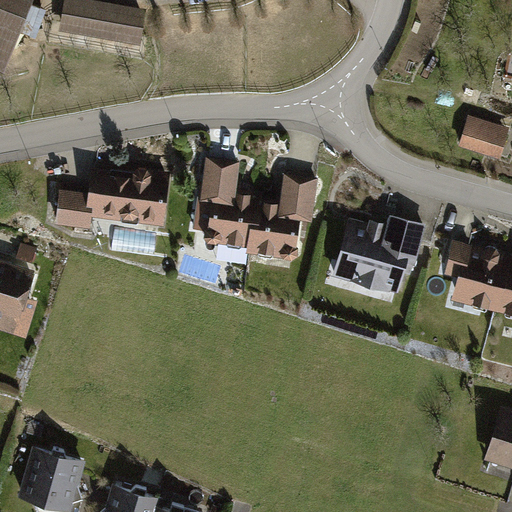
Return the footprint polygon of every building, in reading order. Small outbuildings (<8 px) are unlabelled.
[(36,0),(0,0),(0,70),(8,74),(36,0)] [(147,11),(82,0),(66,0),(60,34),(141,48),(147,11)] [(511,127),(467,113),(457,143),(502,157),(511,127)] [(244,158),(207,152),(201,194),(215,196),(210,235),(297,247),(301,216),(315,218),(322,172),(286,167),(282,197),(262,194),(263,189),(240,186),(244,158)] [(167,220),(172,172),(92,164),(89,188),(62,185),(59,219),(94,223),(94,213),(167,220)] [(368,222),(351,217),(335,273),(400,291),(409,257),(417,259),(429,218),(391,208),(388,218),(371,213),(368,222)] [(511,249),(453,235),(444,268),(460,272),(454,296),(511,310),(511,249)] [(39,269),(0,256),(0,312),(3,313),(0,323),(0,327),(19,334),(39,269)] [(511,411),(500,408),(486,457),(511,464),(511,411)] [(86,457),(31,443),(19,491),(74,505),(86,457)] [(207,511),(160,502),(162,489),(114,479),(106,511),(207,511)]
